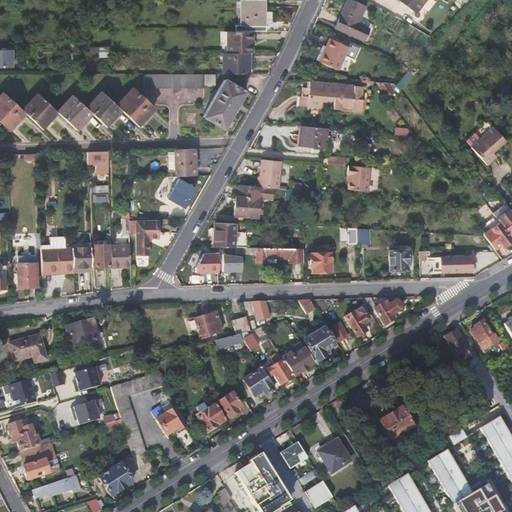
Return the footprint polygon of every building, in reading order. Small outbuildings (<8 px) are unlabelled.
[(235,24),(234,30),(252,30),(264,31),(264,23),(272,23),(271,10),(264,10),(264,0),(240,0),(241,25),(235,24)] [(346,0),(334,27),(363,40),(369,28),(357,23),(364,7),(350,0),(346,0)] [(425,0),(400,0),(416,12),(425,0)] [(226,30),(226,52),(248,52),(252,52),(252,30),(234,30),(226,30)] [(315,59),(338,69),(348,47),(330,38),(326,46),(321,44),(315,59)] [(11,49),(0,49),(0,67),(11,67),(11,49)] [(248,73),(248,52),(226,52),(222,52),(221,74),(248,73)] [(189,74),(142,74),(143,87),(204,88),(203,85),(213,85),(213,73),(189,74)] [(223,128),(244,91),(224,79),(202,116),(223,128)] [(374,81),(386,97),(393,91),(388,82),(374,81)] [(331,109),(341,109),(341,107),(350,107),(351,100),(362,101),(363,87),(307,82),(307,88),(301,88),(300,96),(299,96),(298,106),(320,107),(321,100),(329,101),(329,98),(332,99),(331,109)] [(132,86),(115,104),(120,109),(139,126),(149,115),(147,114),(154,107),(132,86)] [(114,115),(120,109),(115,104),(100,90),(85,107),(92,114),(106,126),(116,116),(114,115)] [(19,118),(24,112),(21,109),(2,92),(0,93),(0,122),(9,131),(20,119),(19,118)] [(36,93),(21,109),(24,112),(42,129),(52,119),(51,118),(56,111),(36,93)] [(82,124),(92,114),(85,107),(71,94),(56,111),(76,129),(81,123),(82,124)] [(361,111),(362,101),(351,100),(350,107),(350,110),(361,111)] [(323,146),(324,136),(325,128),(301,125),(299,144),(322,146),(323,146)] [(505,140),(493,125),(470,145),(485,163),(495,155),(492,151),(505,140)] [(413,136),(404,135),(403,145),(412,146),(413,136)] [(196,175),(195,148),(173,149),(175,176),(196,175)] [(86,151),(87,163),(97,163),(97,173),(108,173),(107,151),(86,151)] [(325,155),(307,153),(306,161),(324,163),(325,155)] [(73,170),(81,170),(81,157),(73,157),(73,170)] [(258,187),(274,188),(278,189),(280,161),(260,159),(258,187)] [(349,165),(328,163),(327,173),(329,173),(328,179),(327,187),(347,189),(349,165)] [(166,197),(183,207),(194,188),(178,178),(166,197)] [(258,187),(239,185),(238,196),(235,196),(234,215),(257,217),(259,198),(273,199),(274,188),(258,187)] [(294,190),(286,189),(285,198),(293,198),(294,190)] [(511,212),(510,210),(498,219),(500,222),(511,237),(511,212)] [(128,220),(128,211),(121,212),(121,217),(120,217),(121,234),(129,234),(128,220)] [(159,219),(134,220),(135,238),(135,256),(148,256),(148,239),(159,238),(159,219)] [(213,246),(234,247),(235,223),(215,222),(213,246)] [(511,239),(511,237),(500,222),(490,229),(489,227),(482,232),(483,233),(483,235),(494,249),(502,243),(504,246),(511,239)] [(356,228),(339,227),(340,239),(348,239),(348,242),(356,242),(356,228)] [(357,228),(357,242),(371,242),(371,229),(357,228)] [(40,245),(40,249),(41,271),(56,270),(56,272),(72,272),(71,247),(65,247),(65,237),(49,237),(49,244),(40,245)] [(91,271),(90,243),(80,243),(80,246),(71,247),(72,272),(91,271)] [(110,245),(110,244),(97,244),(97,253),(95,253),(95,266),(111,266),(110,245)] [(111,266),(112,279),(119,278),(118,268),(129,267),(129,244),(110,245),(111,266)] [(303,248),(241,247),(242,253),(255,253),(255,261),(265,261),(265,256),(288,257),(288,261),(302,262),(303,248)] [(408,250),(389,251),(389,269),(407,269),(407,265),(409,264),(408,250)] [(418,250),(419,272),(426,272),(426,250),(418,250)] [(309,252),(310,267),(311,268),(311,272),(330,271),(329,252),(309,252)] [(195,271),(218,271),(218,253),(203,253),(195,266),(195,271)] [(36,286),(36,254),(19,255),(19,262),(16,262),(17,286),(36,286)] [(221,270),(241,270),(241,255),(221,256),(221,270)] [(429,256),(430,271),(440,270),(439,256),(429,256)] [(470,256),(451,256),(452,271),(471,270),(470,256)] [(364,304),(368,311),(372,309),(383,325),(393,319),(391,315),(400,309),(400,306),(397,300),(394,299),(388,303),(386,300),(376,306),(371,298),(360,298),(364,304)] [(309,300),(298,300),(305,314),(315,308),(309,300)] [(269,317),(264,301),(251,301),(257,320),(269,317)] [(368,311),(364,304),(343,317),(355,337),(365,331),(361,324),(366,322),(370,328),(377,324),(372,318),(368,311)] [(193,318),(199,338),(221,331),(215,312),(193,318)] [(245,316),(231,320),(235,334),(239,334),(249,331),(245,316)] [(511,317),(503,323),(511,337),(511,317)] [(469,330),(476,342),(481,339),(482,341),(483,340),(486,344),(492,340),(489,336),(491,335),(481,320),(472,326),(473,328),(469,330)] [(87,341),(95,339),(89,321),(68,327),(73,345),(87,341)] [(348,336),(339,321),(329,327),(338,342),(348,336)] [(261,327),(253,330),(259,338),(265,334),(261,327)] [(323,351),(333,345),(323,327),(302,339),(316,361),(325,355),(323,351)] [(468,349),(455,329),(443,336),(452,350),(456,348),(460,354),(468,349)] [(38,334),(8,342),(13,361),(32,355),(34,362),(45,359),(38,334)] [(235,334),(214,340),(216,348),(243,341),(242,339),(239,334),(235,334)] [(251,334),(242,339),(243,341),(250,351),(258,346),(251,334)] [(97,349),(95,339),(87,341),(89,351),(97,349)] [(499,344),(503,351),(507,357),(511,353),(511,352),(505,340),(499,344)] [(208,342),(193,346),(196,354),(211,348),(208,342)] [(448,364),(436,346),(427,351),(438,370),(448,364)] [(313,363),(303,347),(290,354),(289,352),(280,357),(281,359),(292,376),(313,363)] [(412,353),(404,358),(413,373),(421,368),(412,353)] [(292,376),(281,359),(264,369),(269,376),(271,375),(278,385),(287,380),(292,376)] [(99,382),(94,364),(73,370),(75,378),(72,379),(75,389),(99,382)] [(274,389),(260,367),(242,379),(253,397),(261,392),(264,395),(274,389)] [(497,368),(493,371),(505,388),(509,386),(497,368)] [(51,372),(54,386),(65,384),(61,370),(51,372)] [(131,456),(144,452),(126,395),(162,385),(154,373),(109,386),(117,411),(119,419),(122,426),(131,456)] [(27,377),(1,385),(4,393),(10,391),(15,406),(34,400),(27,377)] [(235,409),(240,406),(232,392),(217,401),(228,418),(237,412),(235,409)] [(92,400),(69,407),(72,415),(74,414),(77,424),(98,418),(92,400)] [(225,419),(215,403),(196,415),(198,419),(194,422),(199,430),(203,428),(206,431),(225,419)] [(408,403),(379,420),(390,438),(397,435),(400,440),(409,435),(406,430),(412,426),(412,424),(418,420),(408,403)] [(158,407),(150,411),(165,435),(175,429),(176,430),(187,424),(175,406),(168,410),(167,408),(163,410),(161,408),(159,410),(158,407)] [(102,416),(104,424),(119,419),(117,411),(102,416)] [(511,439),(498,416),(479,427),(511,484),(511,439)] [(106,431),(122,426),(119,419),(104,424),(106,431)] [(19,451),(40,444),(36,433),(33,434),(32,430),(23,433),(19,421),(7,424),(13,442),(16,441),(19,451)] [(454,444),(467,436),(462,428),(449,435),(454,444)] [(452,445),(447,436),(440,440),(445,449),(452,445)] [(350,460),(337,439),(317,452),(330,473),(350,460)] [(40,444),(19,451),(23,464),(22,464),(26,479),(57,469),(49,441),(42,444),(40,444)] [(289,468),(307,457),(297,442),(280,453),(289,468)] [(445,449),(426,461),(451,504),(455,501),(461,511),(501,511),(491,495),(487,498),(481,486),(471,492),(445,449)] [(278,507),(288,501),(261,456),(259,454),(248,460),(250,463),(234,473),(243,488),(242,490),(246,496),(247,495),(257,511),(271,511),(273,511),(278,508),(278,507)] [(119,463),(98,477),(110,496),(131,482),(119,463)] [(428,511),(406,473),(387,484),(402,511),(428,511)] [(75,475),(31,489),(35,498),(50,493),(51,495),(70,489),(71,492),(80,489),(75,475)] [(331,496),(322,481),(304,492),(314,507),(331,496)] [(231,498),(225,488),(217,492),(219,495),(220,502),(225,511),(235,511),(228,500),(231,498)] [(86,501),(92,511),(95,511),(100,509),(95,498),(86,501)]
